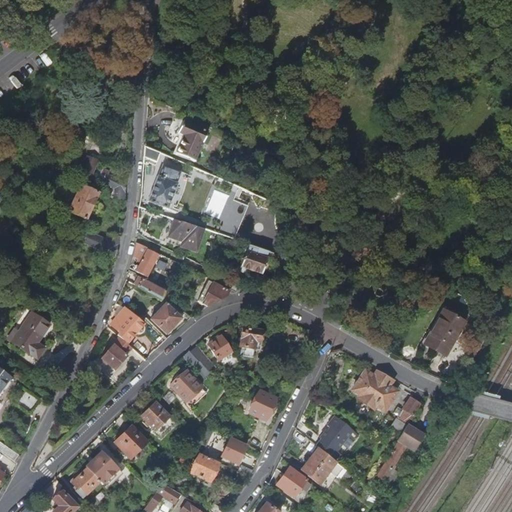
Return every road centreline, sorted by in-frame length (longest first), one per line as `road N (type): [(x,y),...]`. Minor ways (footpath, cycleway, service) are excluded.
road 1 (residential): [(148,0),(118,270),(12,500)]
road 2 (residential): [(12,500),(221,315),(279,308),(330,333)]
road 3 (residential): [(330,333),(270,460),(232,511)]
road 4 (residential): [(330,333),(436,390),(511,412)]
